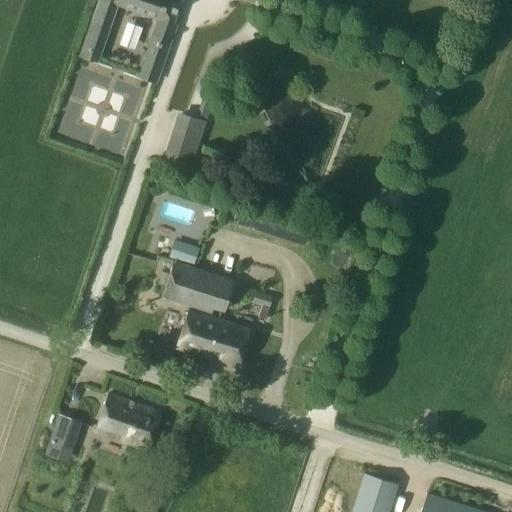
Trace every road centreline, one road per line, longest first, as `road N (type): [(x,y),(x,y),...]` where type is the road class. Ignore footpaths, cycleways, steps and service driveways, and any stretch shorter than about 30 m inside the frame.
road 1 (unclassified): [(511,492),(0,328)]
road 2 (unknown): [(65,351),(181,26),(199,0)]
